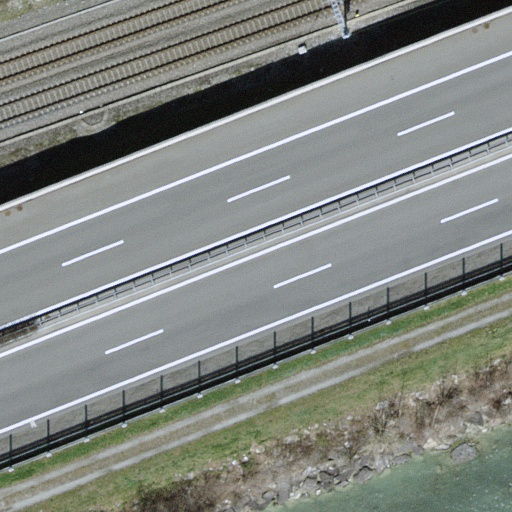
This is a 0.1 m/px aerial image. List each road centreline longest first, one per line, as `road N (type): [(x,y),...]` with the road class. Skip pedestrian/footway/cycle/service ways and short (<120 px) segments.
road 1 (track): [(0,502),(511,301)]
road 2 (motorway): [(511,88),(0,288)]
road 3 (motorway): [(0,396),(511,196)]
